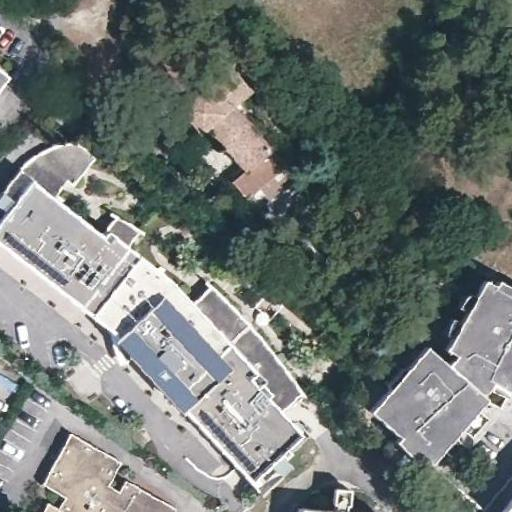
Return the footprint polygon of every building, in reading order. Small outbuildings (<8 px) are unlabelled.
[(182,55),(144,53),(143,90),(180,91),(182,55)] [(242,197),(278,166),(230,107),(248,91),(229,69),(201,92),(201,91),(178,110),(197,134),(205,127),(241,172),(229,183),(242,197)] [(13,173),(0,190),(0,244),(73,301),(105,326),(186,414),(258,493),(287,464),(277,453),(298,434),(278,411),(299,391),(247,324),(209,286),(190,304),(165,278),(125,246),(137,229),(113,214),(98,233),(49,196),(65,179),(71,184),(92,156),(74,142),(63,143),(51,145),(39,152),(33,156),(19,167),(13,173)] [(290,180),(278,166),(242,197),(253,210),(290,180)] [(481,394),(477,390),(487,378),(494,382),(511,392),(511,286),(495,278),(492,284),(481,278),(442,346),(452,352),(446,361),(419,343),(365,410),(396,434),(392,439),(419,466),(425,458),(428,460),(483,396),(481,394)] [(494,382),(487,378),(477,390),(481,394),(486,388),(489,385),(492,387),(494,382)] [(120,465),(69,436),(41,487),(62,500),(56,510),(46,505),(41,511),(172,511),(173,511),(124,482),(118,493),(107,487),(120,465)] [(345,493),(331,492),(330,506),(344,508),(345,493)] [(504,511),(504,507),(504,504),(505,502),(506,500),(495,511),(504,511)]
